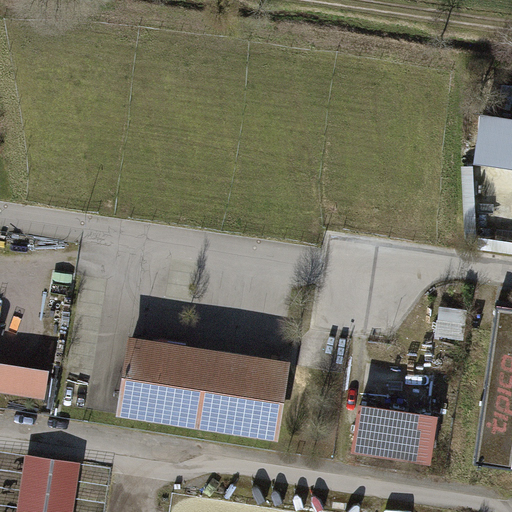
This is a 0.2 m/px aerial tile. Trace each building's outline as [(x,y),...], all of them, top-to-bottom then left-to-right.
[(511,112),(496,110),(490,158),(511,161),(511,112)] [(438,331),(466,336),(472,307),(444,302),(438,331)] [(511,307),(501,306),(477,466),(511,470),(511,307)] [(281,432),(292,354),(134,331),(122,409),(281,432)] [(0,386),(47,393),(51,370),(0,362),(0,386)] [(444,414),(363,401),(355,447),(437,460),(444,414)] [(18,511),(74,511),(81,462),(26,455),(18,511)]
